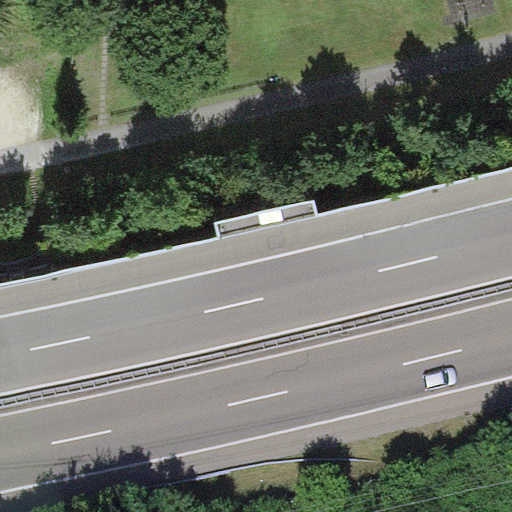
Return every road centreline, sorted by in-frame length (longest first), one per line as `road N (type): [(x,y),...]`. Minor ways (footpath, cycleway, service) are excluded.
road 1 (residential): [(0,162),(511,42)]
road 2 (motorway): [(511,236),(0,353)]
road 3 (motorway): [(0,453),(511,337)]
